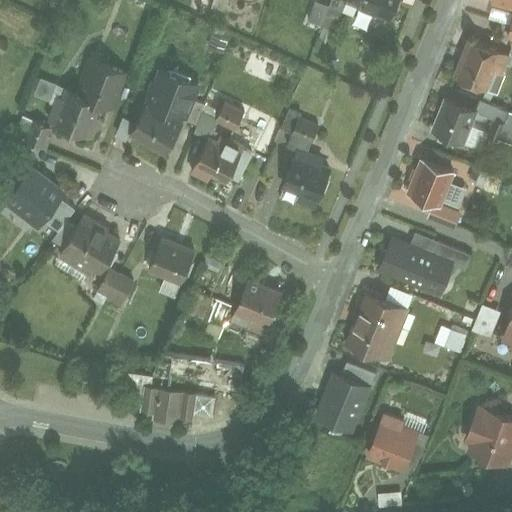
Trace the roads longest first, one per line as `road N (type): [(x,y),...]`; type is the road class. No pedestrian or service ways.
road 1 (residential): [(449,0),(335,281)]
road 2 (residential): [(335,281),(151,183),(125,186)]
road 3 (residential): [(217,443),(175,448),(0,413)]
road 4 (residential): [(335,281),(296,377),(217,443)]
